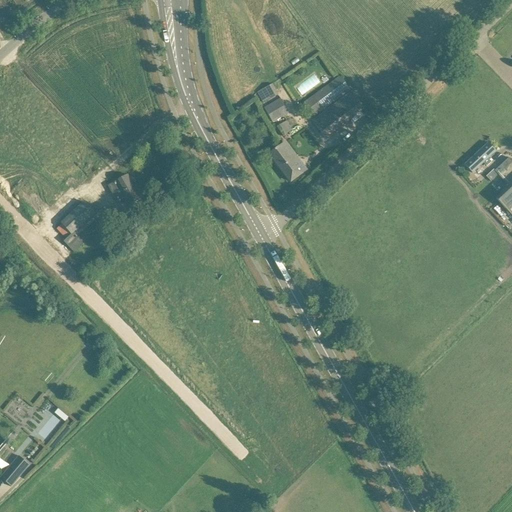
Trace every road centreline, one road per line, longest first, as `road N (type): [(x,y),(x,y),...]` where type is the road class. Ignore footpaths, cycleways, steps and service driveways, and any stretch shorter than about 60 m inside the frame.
road 1 (unclassified): [(260,235),(511,1)]
road 2 (secondary): [(414,511),(260,235)]
road 3 (secondary): [(260,235),(187,98),(167,0)]
